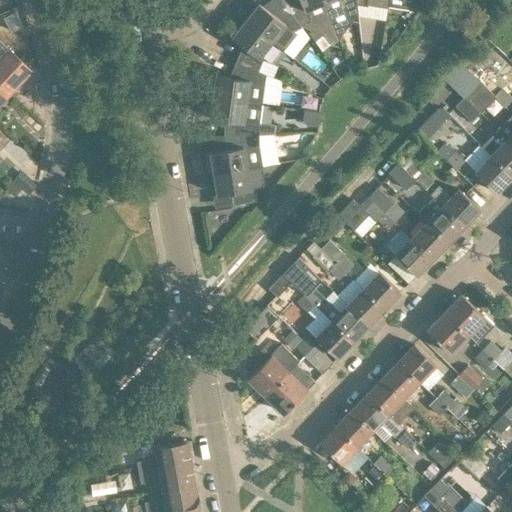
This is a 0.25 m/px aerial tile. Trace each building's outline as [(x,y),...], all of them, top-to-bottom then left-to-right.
[(332,24),(328,14),(322,0),(285,0),(283,2),(300,26),(322,35),(331,45),(337,41),(330,25),(332,24)] [(358,15),(357,7),(356,0),(322,0),(328,14),(345,7),(346,10),(349,19),(358,15)] [(387,7),(387,0),(356,0),(357,7),(386,11),(387,7)] [(387,0),(387,7),(418,11),(425,4),(421,0),(387,0)] [(301,28),(300,26),(283,2),(269,12),(259,4),(245,21),(271,42),(283,51),(296,34),(294,32),(301,28)] [(271,42),(245,21),(232,38),(242,46),(235,62),(258,72),(261,65),(256,61),(271,42)] [(365,25),(363,59),(380,60),(382,26),(365,25)] [(0,42),(0,85),(10,95),(32,72),(0,42)] [(356,59),(351,61),(354,69),(359,66),(356,59)] [(258,72),(235,62),(229,77),(215,76),(213,97),(260,104),(264,78),(257,75),(258,72)] [(463,98),(480,114),(495,98),(485,87),(479,82),(463,98)] [(0,106),(10,95),(0,85),(0,106)] [(260,104),(213,97),(210,119),(223,120),(224,135),(257,135),(257,125),(260,104)] [(480,114),(463,98),(455,106),(471,122),(480,114)] [(304,110),(303,125),(318,126),(319,111),(304,110)] [(511,115),(511,114),(497,131),(511,145),(511,115)] [(416,130),(426,140),(440,126),(430,116),(422,123),(416,130)] [(511,145),(497,131),(481,147),(491,157),(511,177),(511,145)] [(257,135),(224,135),(224,150),(210,152),(213,174),(259,166),(260,166),(258,148),(257,135)] [(463,177),(472,169),(454,151),(446,160),(463,177)] [(511,177),(491,157),(475,173),(497,194),(511,177)] [(408,158),(401,165),(400,166),(415,180),(425,190),(433,182),(408,158)] [(400,166),(401,165),(400,164),(390,175),(406,190),(415,180),(400,166)] [(259,166),(213,174),(217,195),(230,193),(232,205),(257,201),(254,188),(263,187),(259,166)] [(378,187),(368,197),(395,221),(403,213),(378,187)] [(434,200),(464,228),(480,210),(459,190),(449,200),(439,190),(431,198),(434,200)] [(395,221),(368,197),(358,206),(353,201),(339,215),(354,230),(368,215),(375,222),(376,220),(386,230),(395,221)] [(419,215),(427,223),(449,243),(464,228),(434,200),(419,215)] [(328,229),(334,235),(344,225),(338,219),(328,229)] [(427,223),(411,239),(432,260),(449,243),(427,223)] [(432,260),(411,239),(395,256),(416,277),(432,260)] [(329,240),(320,249),(345,273),(353,265),(342,255),(344,254),(329,240)] [(345,273),(320,249),(312,258),(326,271),(327,270),(338,280),(345,273)] [(370,325),(347,305),(340,313),(313,288),(321,280),(298,257),(282,275),(291,283),(303,294),(314,305),(331,322),(353,343),(370,325)] [(379,273),(363,289),(384,310),(401,293),(379,273)] [(291,283),(282,275),(269,289),(278,297),(291,283)] [(384,310),(363,289),(347,305),(370,325),(384,310)] [(314,305),(303,294),(296,303),(306,313),(314,305)] [(444,313),(467,335),(483,318),(460,296),(444,313)] [(255,339),(278,317),(266,306),(245,328),(255,339)] [(449,354),(467,335),(444,313),(426,332),(449,354)] [(353,343),(331,322),(316,338),(338,359),(353,343)] [(283,341),(292,349),(301,340),(291,331),(283,341)] [(296,347),(304,354),(314,344),(306,336),(296,347)] [(489,342),(481,351),(491,361),(499,352),(489,342)] [(314,364),(324,354),(314,344),(304,354),(314,364)] [(248,378),(266,396),(295,364),(298,361),(281,345),(248,378)] [(398,363),(418,383),(434,366),(413,346),(398,363)] [(491,361),(481,351),(472,360),(483,369),(491,361)] [(511,379),(511,359),(502,370),(511,379)] [(491,361),(486,366),(491,370),(496,365),(491,361)] [(418,383),(398,363),(382,379),(409,404),(420,392),(415,387),(418,383)] [(284,413),(313,382),(295,364),(266,396),(284,413)] [(458,375),(472,389),(481,379),(468,366),(458,375)] [(414,409),(409,404),(382,379),(367,395),(398,425),(414,409)] [(435,398),(446,408),(457,418),(466,409),(455,398),(452,401),(442,391),(435,398)] [(351,412),(371,432),(379,424),(394,437),(402,428),(398,425),(367,395),(351,412)] [(446,408),(435,398),(428,406),(439,416),(446,408)] [(511,404),(502,416),(510,422),(511,419),(511,404)] [(357,447),(371,432),(351,412),(336,427),(357,447)] [(510,422),(502,416),(492,426),(500,433),(510,422)] [(357,447),(336,427),(320,444),(341,464),(357,447)] [(407,449),(415,440),(405,430),(397,439),(407,449)] [(136,463),(137,468),(138,473),(190,463),(185,442),(173,444),(154,448),(156,459),(136,463)] [(444,468),(453,458),(437,443),(427,453),(444,468)] [(468,450),(459,460),(478,479),(487,469),(468,450)] [(383,473),(390,466),(380,455),(373,462),(383,473)] [(119,470),(135,467),(134,456),(117,460),(119,470)] [(511,462),(497,479),(511,493),(511,462)] [(190,463),(138,473),(141,486),(161,482),(162,490),(193,484),(190,463)] [(426,484),(437,472),(430,465),(419,477),(426,484)] [(348,488),(352,484),(356,480),(348,472),(341,480),(340,480),(348,488)] [(439,480),(430,489),(453,510),(461,501),(451,491),(439,480)] [(126,511),(154,511),(197,504),(193,484),(162,490),(164,499),(125,506),(126,511)] [(455,511),(453,510),(430,489),(422,497),(436,511),(455,511)] [(389,511),(406,511),(409,510),(398,499),(387,509),(389,511)]
